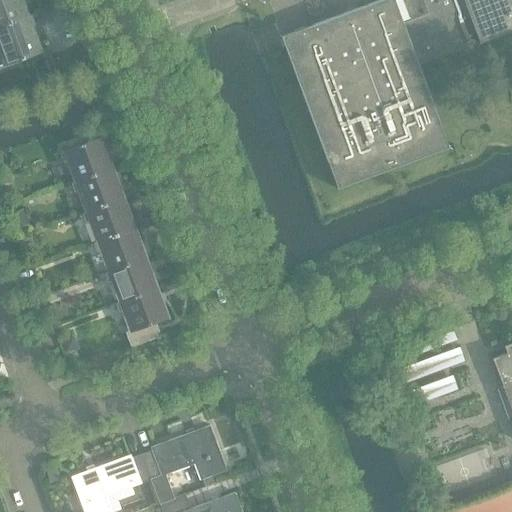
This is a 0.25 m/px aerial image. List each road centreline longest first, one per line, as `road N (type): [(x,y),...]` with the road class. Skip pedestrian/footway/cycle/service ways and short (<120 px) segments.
road 1 (residential): [(254,345),(116,0)]
road 2 (unclassified): [(254,345),(493,250)]
road 3 (residential): [(43,420),(254,345)]
road 4 (residential): [(314,511),(254,345)]
